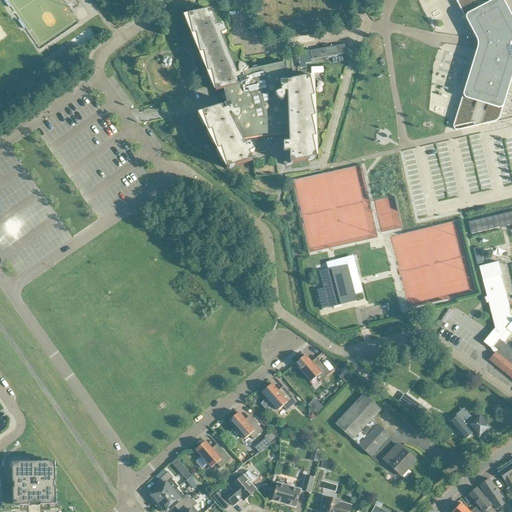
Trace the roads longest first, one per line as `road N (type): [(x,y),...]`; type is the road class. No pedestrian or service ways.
road 1 (unclassified): [(125,491),(125,455),(8,289)]
road 2 (residential): [(125,491),(286,353),(278,342)]
road 3 (residential): [(511,392),(424,334),(353,350),(330,346)]
road 4 (unclassified): [(167,176),(8,289)]
road 5 (unclassified): [(239,0),(257,47),(364,30)]
road 6 (unknown): [(87,234),(16,136)]
